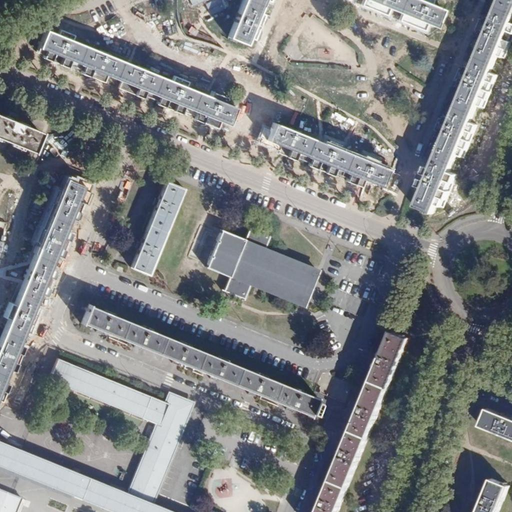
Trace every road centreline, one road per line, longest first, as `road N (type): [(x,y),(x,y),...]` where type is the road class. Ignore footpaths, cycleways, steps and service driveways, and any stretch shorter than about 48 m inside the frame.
road 1 (residential): [(80,265),(322,366),(359,353),(403,241)]
road 2 (residential): [(80,265),(58,317),(70,341),(311,440),(288,511)]
road 3 (tertiary): [(132,131),(403,241)]
road 4 (tertiary): [(471,313),(414,511)]
road 5 (tertiary): [(0,74),(132,131)]
road 6 (residential): [(132,131),(80,265)]
